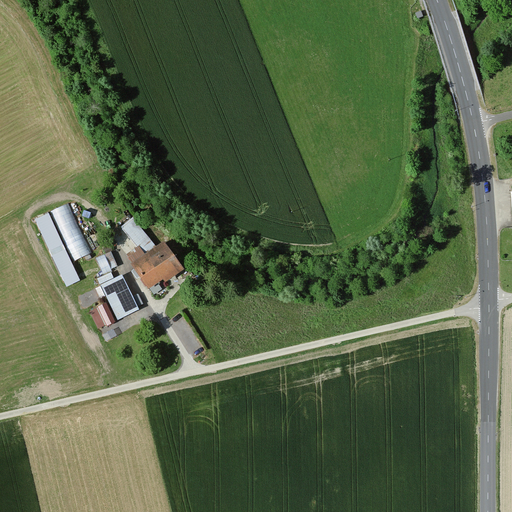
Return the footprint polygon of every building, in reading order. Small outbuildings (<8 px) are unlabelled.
[(90,252),(68,205),(50,213),(72,260),(90,252)] [(156,246),(132,220),(113,238),(132,263),(156,246)] [(156,246),(132,263),(150,290),(183,268),(165,241),(156,246)] [(139,309),(122,273),(101,283),(118,319),(139,309)] [(108,300),(90,308),(99,328),(118,319),(108,300)]
